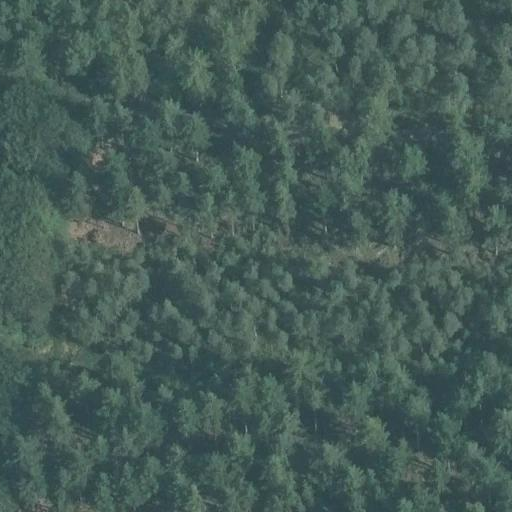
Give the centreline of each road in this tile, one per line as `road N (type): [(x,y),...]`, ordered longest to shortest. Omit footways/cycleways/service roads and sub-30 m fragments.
road 1 (track): [(0,103),(511,131)]
road 2 (track): [(0,359),(64,0)]
